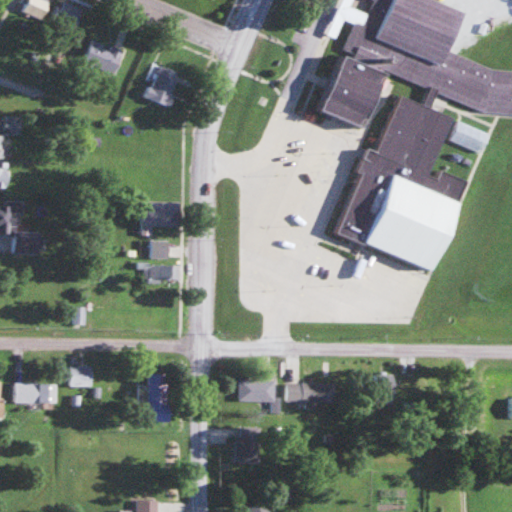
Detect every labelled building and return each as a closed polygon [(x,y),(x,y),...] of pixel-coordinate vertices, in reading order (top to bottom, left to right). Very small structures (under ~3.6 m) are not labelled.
[(376,92),(511,106),(511,66),(452,60),(458,0),(338,0),(336,18),(342,19),(331,117),(373,122),(376,92)] [(56,16),(74,23),(80,7),(61,1),(56,16)] [(114,73),(122,49),(90,38),(82,62),(114,73)] [(142,94),(166,105),(180,73),(156,62),(142,94)] [(336,237),(438,269),(465,178),(438,169),(436,177),(429,175),(440,137),(481,150),(488,127),(392,98),(376,150),(363,146),(336,237)] [(20,200),(3,199),(3,206),(0,205),(0,237),(11,237),(11,253),(39,254),(39,230),(19,230),(20,200)] [(171,265),(161,267),(162,277),(172,276),(171,265)] [(73,323),(83,323),(83,306),(73,306),(73,323)] [(68,385),(91,385),(91,364),(68,364),(68,385)] [(268,401),(268,410),(274,410),(275,379),(237,378),(237,401),(268,401)] [(13,403),(55,403),(55,382),(13,382),(13,403)] [(331,402),(331,382),(284,382),(284,402),(331,402)] [(169,420),(169,391),(148,391),(148,420),(169,420)] [(257,464),(257,428),(233,428),(233,464),(257,464)] [(243,507),(245,511),(267,511),(260,498),(243,507)] [(156,511),(157,499),(134,499),(133,511),(156,511)]
